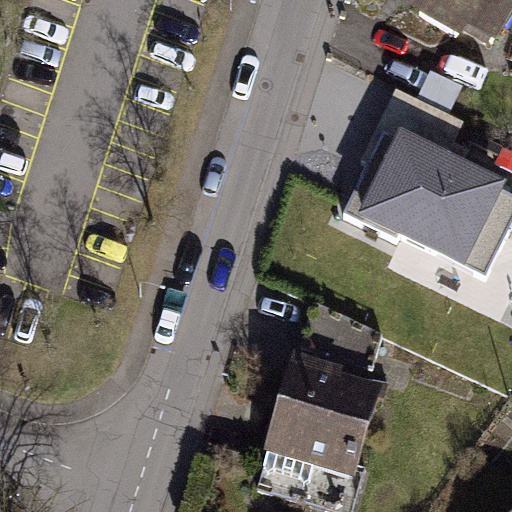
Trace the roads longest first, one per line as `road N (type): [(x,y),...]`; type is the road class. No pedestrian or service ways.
road 1 (residential): [(140,500),(300,0)]
road 2 (residential): [(140,500),(0,449)]
